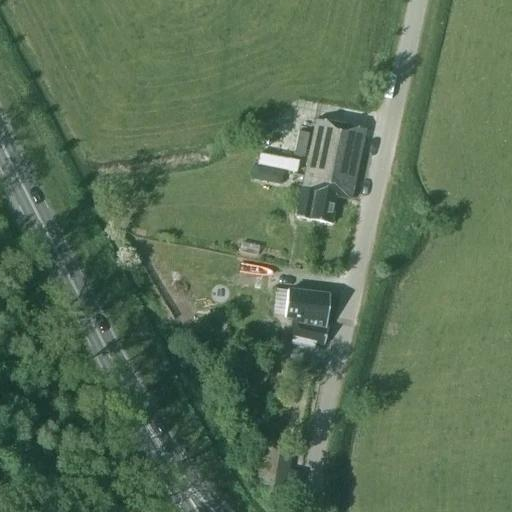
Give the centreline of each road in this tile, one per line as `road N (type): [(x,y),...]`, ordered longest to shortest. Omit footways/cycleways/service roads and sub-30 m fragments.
road 1 (unclassified): [(308,511),(322,411),(418,0)]
road 2 (primary): [(206,511),(161,454),(0,140)]
